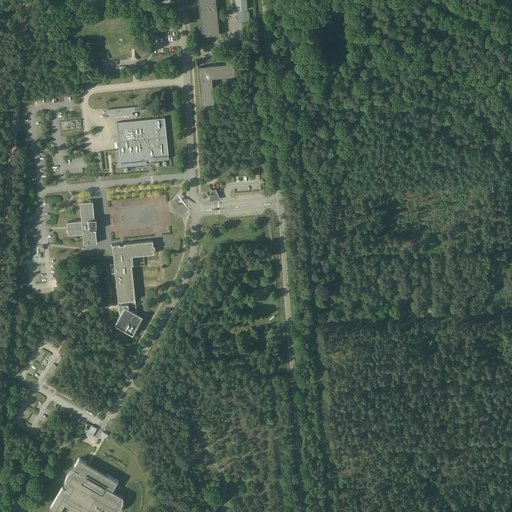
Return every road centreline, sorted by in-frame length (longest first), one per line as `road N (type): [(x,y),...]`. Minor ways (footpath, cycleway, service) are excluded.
road 1 (unclassified): [(303,511),(264,0)]
road 2 (track): [(28,0),(0,296)]
road 3 (track): [(102,425),(96,437),(42,459),(15,511)]
